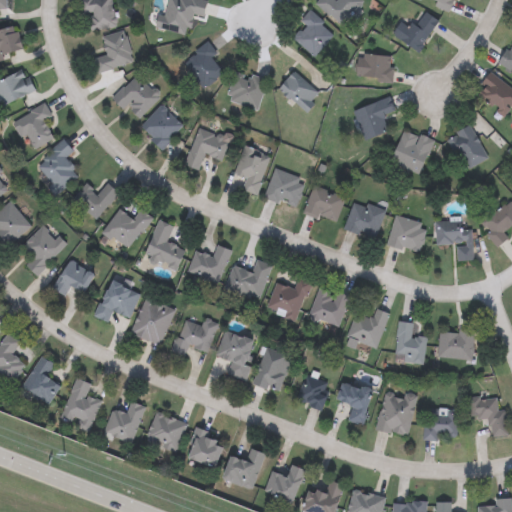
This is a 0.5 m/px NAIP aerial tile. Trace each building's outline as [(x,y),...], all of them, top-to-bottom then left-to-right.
[(53,289),(67,261),(94,274),(84,293),(69,286),(64,295),(53,289)] [(129,289),(140,295),(127,319),(111,310),(105,322),(93,315),(112,280),(121,285),(124,280),(131,284),(129,289)] [(130,334),(145,296),(174,308),(160,345),(130,334)] [(206,354),(188,346),(184,357),(170,351),(183,320),(201,327),(204,319),(218,324),(206,354)] [(22,342),(13,356),(24,363),(13,381),(0,373),(0,341),(6,332),(22,342)] [(47,377),(60,385),(47,405),(20,389),(40,356),(54,365),(47,377)] [(91,431),(60,421),(73,378),(91,384),(87,396),(100,400),(91,431)] [(375,431),(384,390),(415,397),(407,437),(375,431)] [(491,438),(486,417),(471,420),(467,401),(497,394),(506,434),(491,438)] [(144,407),(131,444),(103,434),(113,408),(125,413),(129,401),(144,407)] [(423,440),(423,410),(456,410),(456,440),(423,440)] [(174,452),(144,440),(156,412),(185,424),(174,452)] [(214,468),(185,457),(196,429),(222,439),(219,445),(222,447),(214,468)] [(222,480),(230,455),(244,459),(247,448),(263,454),(252,490),(222,480)] [(271,471),(287,476),(291,466),(304,470),(291,504),(263,494),(271,471)] [(343,486),(333,511),(300,511),(308,487),(326,493),(330,481),(343,486)] [(384,496),(381,511),(346,511),(351,490),(384,496)] [(425,502),(425,511),(390,511),(391,502),(425,502)] [(435,511),(435,502),(451,502),(451,511),(435,511)]
